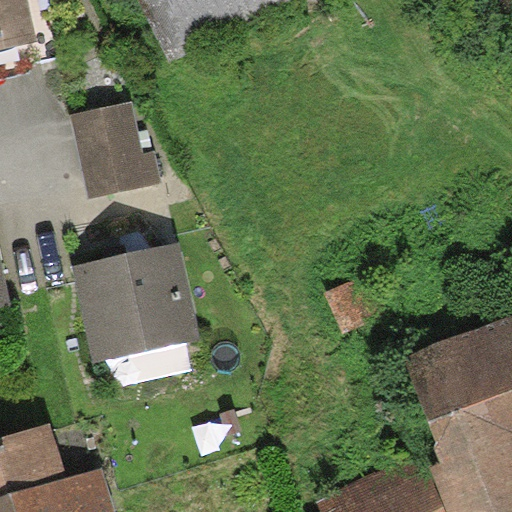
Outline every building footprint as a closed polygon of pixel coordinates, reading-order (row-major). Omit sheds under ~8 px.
[(27,0),(0,0),(0,54),(38,46),(27,0)] [(142,0),(175,66),(310,0),(142,0)] [(132,106),(72,120),(91,201),(162,184),(154,151),(144,153),(132,106)] [(114,258),(73,267),(93,366),(200,344),(180,245),(114,258)] [(0,330),(5,329),(2,316),(14,313),(0,252),(0,330)] [(511,309),(391,351),(435,466),(454,511),(511,511),(511,279),(509,281),(511,288),(511,309)] [(54,417),(0,433),(0,511),(106,511),(92,470),(73,477),(54,417)] [(454,511),(435,466),(320,511),(454,511)]
